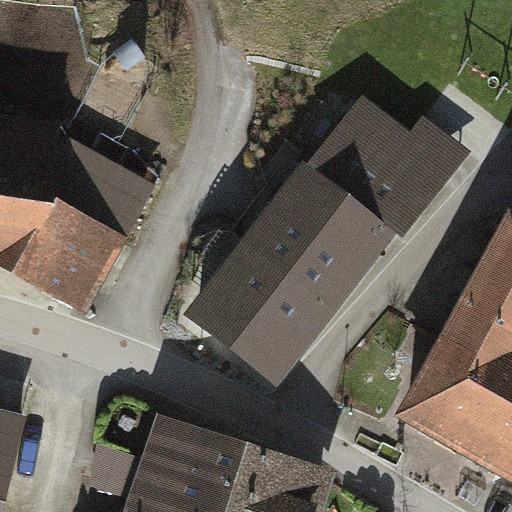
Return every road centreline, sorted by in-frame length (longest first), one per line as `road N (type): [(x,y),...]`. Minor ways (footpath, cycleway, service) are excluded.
road 1 (residential): [(413,511),(269,425),(129,367),(0,326)]
road 2 (track): [(129,367),(185,186),(196,27),(178,0)]
road 3 (unknown): [(269,425),(511,209)]
